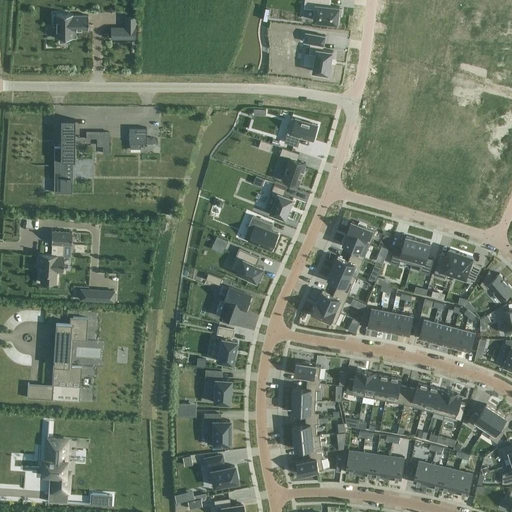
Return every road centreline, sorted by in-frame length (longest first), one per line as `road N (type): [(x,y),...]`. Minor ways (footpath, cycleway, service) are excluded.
road 1 (residential): [(351,109),(341,99),(292,90),(0,86)]
road 2 (residential): [(273,331),(423,360),(511,392)]
road 3 (residential): [(446,511),(360,495),(272,495)]
road 4 (residential): [(272,495),(261,412),(273,331)]
road 5 (residential): [(328,190),(481,233)]
road 6 (residential): [(273,331),(328,190)]
